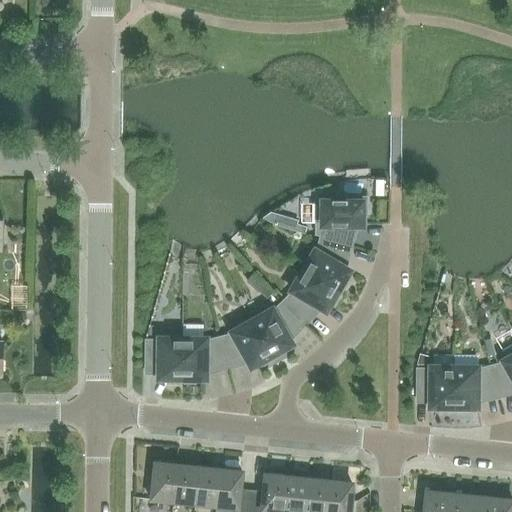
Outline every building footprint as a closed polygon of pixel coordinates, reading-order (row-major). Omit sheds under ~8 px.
[(315,205),(314,235),(315,235),(320,236),(345,243),(350,226),(361,226),(361,216),(366,216),(366,203),(366,197),(346,197),(331,197),(331,201),(321,201),(321,205),(315,205)] [(302,271),(340,294),(347,282),(343,280),(349,271),(339,265),(344,248),(319,241),(316,252),(314,251),(302,271)] [(334,305),(340,294),(302,271),(290,291),(292,292),(284,300),(302,319),(315,306),(325,312),(330,303),(334,305)] [(247,314),(273,360),(284,353),(282,350),(291,345),(286,335),(299,322),(281,304),(273,311),(271,310),(267,312),(263,306),(248,314),(247,314)] [(261,366),(273,360),(247,314),(246,314),(250,321),(230,333),(232,335),(221,337),(227,362),(245,358),(250,368),(259,363),(261,366)] [(181,384),(182,339),(158,339),(158,341),(145,341),(145,368),(158,368),(158,379),(168,379),(168,383),(181,384)] [(182,339),(181,384),(194,384),(194,379),(205,379),(205,368),(222,364),(216,339),(205,341),(205,339),(182,339)] [(511,346),(502,352),(506,359),(502,361),(503,363),(492,366),(499,391),(511,387),(511,346)] [(453,412),(453,368),(430,367),(430,370),(417,369),(416,396),(429,396),(429,408),(440,408),(440,412),(453,412)] [(453,368),(453,412),(466,412),(466,408),(476,408),(476,397),(494,392),(488,367),(477,370),(477,368),(453,368)] [(172,502),(176,465),(154,463),(152,484),(149,484),(147,495),(151,496),(150,500),(172,502)] [(194,505),(198,467),(176,465),(172,502),(194,505)] [(215,507),(219,470),(198,467),(194,505),(215,507)] [(248,511),(251,490),(240,489),(241,472),(219,470),(215,507),(236,509),(235,511),(248,511)] [(264,511),(282,511),(286,477),(264,474),(262,491),(251,490),(248,511),(261,511),(264,511)] [(304,511),(308,479),(286,477),(282,511),(304,511)] [(325,511),(329,481),(308,479),(304,511),(325,511)] [(329,481),(325,511),(351,511),(352,505),(349,505),(351,484),(329,481)] [(445,511),(447,494),(425,491),(422,511),(445,511)] [(467,511),(469,496),(447,494),(445,511),(467,511)] [(488,511),(490,498),(469,496),(467,511),(488,511)] [(510,511),(511,503),(511,500),(490,498),(488,511),(510,511)]
